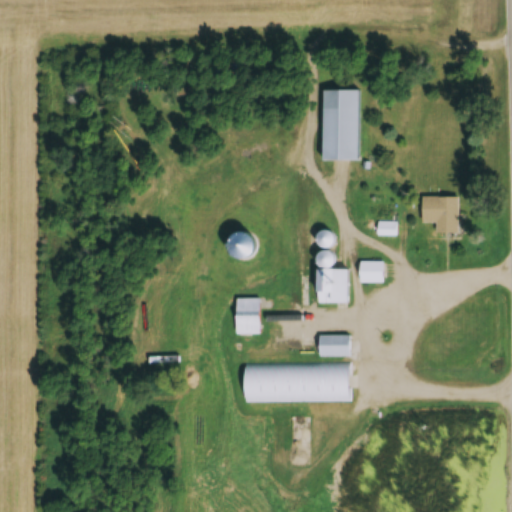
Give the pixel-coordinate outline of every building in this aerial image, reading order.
[(360,90),(324,90),(324,160),(360,160),(360,90)] [(459,197),(423,197),(423,223),(437,223),(437,233),(459,233),(459,197)] [(328,249),(336,236),(324,229),(316,243),(328,249)] [(361,283),(384,283),(384,262),(361,262),(361,283)] [(319,304),(349,304),(349,270),(319,270),(319,304)] [(261,298),(236,298),(236,335),(261,335),(261,298)] [(351,335),(320,335),(320,358),(351,358),(351,335)] [(351,401),(351,363),(246,363),(246,401),(351,401)] [(292,422),(292,445),(304,445),(304,418),(298,418),(298,422),(292,422)]
